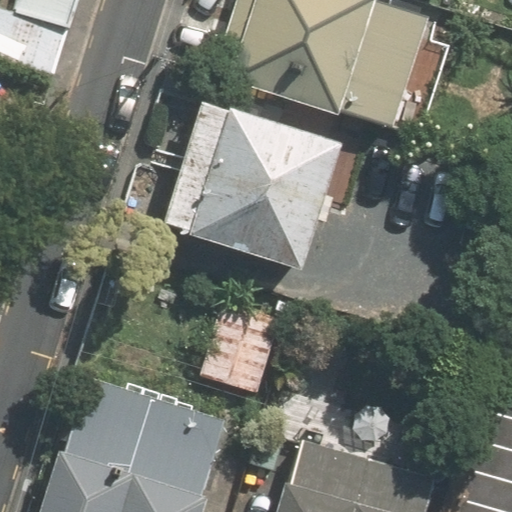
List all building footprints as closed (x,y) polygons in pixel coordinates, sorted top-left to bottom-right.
[(18,0),(15,12),(0,7),(0,66),(54,83),(79,0),(18,0)] [(343,117),(390,131),(425,12),(384,0),(232,0),(203,97),(337,138),(343,117)] [(187,235),(302,270),(339,147),(222,112),(196,104),(159,227),(164,228),(187,235)] [(200,378),(258,396),(280,322),(222,304),(200,378)] [(67,451),(58,449),(38,511),(200,511),(227,423),(87,382),(67,451)] [(429,511),(438,483),(295,440),(273,511),(429,511)]
